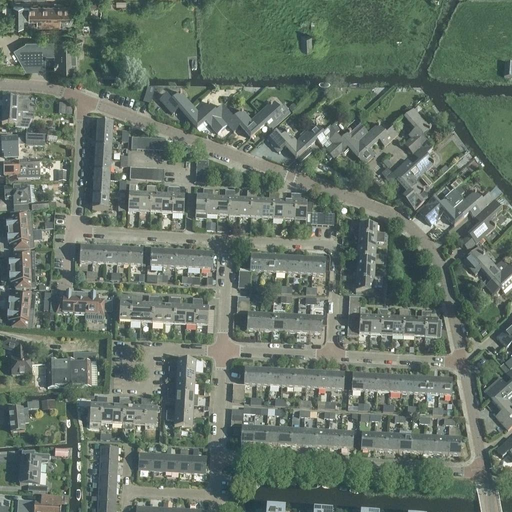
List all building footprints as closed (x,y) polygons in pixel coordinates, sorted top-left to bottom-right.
[(14,27),(23,27),(23,20),(29,20),(29,21),(37,21),(37,27),(49,27),(49,7),(29,7),(29,8),(23,8),(23,7),(14,7),(14,27)] [(60,27),(60,21),(70,21),(70,18),(73,18),(75,16),(75,11),(73,9),(70,9),(70,7),(49,7),(49,27),(60,27)] [(301,36),(302,50),(312,50),(312,36),(301,36)] [(26,45),(15,51),(26,70),(77,69),(77,41),(26,42),(26,45)] [(179,111),(188,122),(198,113),(182,95),(181,94),(179,96),(178,95),(171,102),(166,96),(160,102),(173,116),(179,111)] [(3,100),(2,114),(27,115),(28,102),(3,100)] [(207,105),(198,113),(188,122),(197,131),(206,123),(218,136),(221,133),(226,139),(233,132),(222,120),(228,114),(222,108),(216,113),(210,106),(208,104),(207,105)] [(271,132),(290,115),(285,108),(281,111),(274,104),(272,106),(271,105),(269,106),(251,121),(260,131),(266,126),(271,132)] [(404,146),(411,154),(413,157),(427,144),(422,139),(429,132),(431,130),(430,129),(417,115),(422,111),(419,107),(414,111),(413,111),(404,119),(414,131),(409,136),(411,139),(404,146)] [(222,120),(233,132),(234,133),(240,128),(250,140),(260,131),(251,121),(243,113),(242,112),(240,113),(233,120),(228,114),(222,120)] [(27,115),(2,114),(2,127),(15,127),(15,130),(28,130),(31,121),(34,122),(34,115),(27,115)] [(97,124),(97,137),(112,138),(113,125),(97,124)] [(309,131),(297,142),(306,152),(317,142),(322,148),(329,141),(336,135),(330,129),(324,134),(317,127),(318,127),(316,125),(315,127),(313,125),(307,130),(309,131)] [(398,136),(392,129),(386,135),(380,128),(378,126),(377,127),(368,134),(359,143),(368,153),(379,142),(384,148),(398,136)] [(296,161),(306,152),(297,142),(289,134),(287,132),(286,134),(281,128),(276,133),(276,132),(267,140),(279,154),(285,149),(296,161)] [(347,149),(349,152),(358,161),(368,153),(359,143),(368,134),(362,128),(353,136),(351,134),(350,133),(348,134),(348,135),(341,141),(336,135),(329,141),(333,146),(326,152),(334,162),(347,149)] [(45,136),(36,136),(26,135),(26,147),(44,148),(45,136)] [(112,138),(97,137),(96,149),(111,150),(112,138)] [(17,147),(25,147),(25,140),(17,141),(2,141),(3,153),(17,152),(17,147)] [(408,161),(403,165),(392,175),(398,182),(408,173),(416,182),(434,166),(433,166),(435,165),(433,163),(427,156),(433,150),(427,144),(413,157),(419,162),(413,167),(408,161)] [(95,161),(111,162),(111,150),(96,149),(95,161)] [(363,167),(373,159),(368,153),(358,161),(363,167)] [(110,175),(111,162),(95,161),(95,174),(110,175)] [(4,177),(19,177),(19,182),(40,181),(39,163),(19,164),(19,165),(4,165),(4,177)] [(398,182),(392,175),(387,170),(381,175),(392,187),(397,184),(407,195),(403,198),(415,212),(421,206),(416,200),(423,194),(425,192),(424,191),(416,182),(408,173),(398,182)] [(94,186),(109,187),(110,175),(95,174),(94,186)] [(93,198),(109,199),(109,187),(94,186),(93,198)] [(49,211),(48,204),(35,205),(34,187),(5,189),(5,202),(14,201),(14,207),(32,206),(32,212),(49,211)] [(130,187),(128,213),(139,213),(140,196),(135,196),(136,187),(130,187)] [(140,196),(139,213),(150,214),(152,188),(147,188),(146,196),(140,196)] [(150,214),(161,215),(162,197),(156,197),(157,188),(152,188),(150,214)] [(172,215),(174,189),(169,189),(168,197),(162,197),(161,215),(172,215)] [(174,189),(172,215),(184,216),(185,198),(178,198),(178,189),(174,189)] [(196,217),(207,217),(208,191),(203,191),(203,199),(196,199),(196,217)] [(207,217),(218,218),(219,200),(212,200),(213,191),(208,191),(207,217)] [(218,218),(229,218),(230,192),(225,192),(225,200),(219,200),(218,218)] [(230,192),(229,218),(240,219),(241,201),(234,201),(235,192),(230,192)] [(475,209),(480,214),(481,215),(494,203),(489,196),(483,201),(476,194),(475,192),(473,194),(473,193),(461,204),(455,209),(464,219),(475,209)] [(241,201),(240,219),(251,219),(252,193),(247,193),(247,201),(241,201)] [(251,219),(262,220),(263,202),(256,202),(257,194),(252,193),(251,219)] [(263,202),(262,220),(273,221),(274,194),(269,194),(269,203),(263,202)] [(273,221),(284,221),(285,203),(278,203),(279,195),(274,194),(273,221)] [(284,221),(295,222),(296,196),(291,195),(291,204),(285,203),(284,221)] [(454,228),(464,219),(455,209),(461,204),(454,195),(448,201),(447,200),(447,201),(446,199),(444,201),(440,205),(435,199),(417,215),(430,228),(438,221),(444,216),(454,228)] [(296,196),(295,222),(306,222),(306,214),(312,214),(312,211),(313,211),(313,205),(307,205),(300,204),(301,196),(296,196)] [(108,212),(109,199),(93,198),(92,211),(108,212)] [(476,245),(494,229),(496,228),(494,226),(491,222),(502,211),(494,203),(481,215),(480,214),(474,220),(479,226),(468,236),(468,237),(461,244),(469,252),(476,245)] [(8,231),(8,234),(33,232),(31,214),(11,216),(11,222),(7,223),(7,225),(6,225),(7,231),(8,231)] [(359,238),(385,240),(385,235),(377,234),(377,228),(371,228),(371,224),(370,223),(369,223),(367,222),(365,222),(363,222),(362,222),(361,222),(360,223),(358,224),(356,225),(355,226),(355,227),(355,238),(359,238)] [(33,232),(8,234),(8,238),(7,238),(8,244),(9,244),(9,246),(13,246),(14,252),(34,250),(33,232)] [(358,249),(376,250),(376,244),(384,244),(385,240),(359,238),(358,249)] [(92,265),(93,249),(81,249),(80,264),(92,265)] [(106,250),(93,249),(92,265),(105,266),(106,250)] [(357,260),(384,262),(384,257),(375,256),(376,250),(358,249),(357,260)] [(481,271),(486,276),(489,279),(483,285),(486,288),(485,288),(494,297),(499,292),(500,292),(492,282),(501,274),(496,268),(478,249),(463,262),(475,276),(481,271)] [(118,251),(106,250),(105,266),(117,266),(118,251)] [(130,251),(118,251),(117,266),(129,267),(130,251)] [(143,252),(130,251),(129,267),(142,268),(143,252)] [(150,268),(163,269),(164,253),(151,252),(150,268)] [(175,269),(176,254),(164,253),(163,269),(175,269)] [(10,269),(10,273),(35,272),(35,254),(14,254),(14,261),(10,261),(10,263),(9,264),(9,269),(10,269)] [(187,270),(188,254),(176,254),(175,269),(187,270)] [(200,271),(201,255),(188,254),(187,270),(200,271)] [(213,256),(201,255),(200,271),(213,271),(213,256)] [(262,274),(263,258),(251,258),(250,274),(251,273),(262,274)] [(275,275),(276,259),(263,258),(262,274),(275,275)] [(287,275),(288,260),(276,259),(275,275),(287,275)] [(299,276),(300,260),(288,260),(287,275),(299,276)] [(312,277),(313,261),(300,260),(299,276),(312,277)] [(383,266),(384,262),(357,260),(357,271),(375,272),(375,266),(383,266)] [(325,262),(313,261),(312,277),(325,277),(325,262)] [(511,265),(511,264),(510,266),(510,265),(507,267),(503,262),(496,268),(501,274),(492,282),(500,292),(503,289),(508,295),(510,294),(511,295),(511,265)] [(356,282),(382,284),(383,279),(374,278),(375,272),(357,271),(356,282)] [(35,272),(10,273),(10,276),(9,276),(10,285),(15,284),(15,291),(36,290),(35,272)] [(382,288),(382,284),(356,282),(356,293),(373,294),(374,288),(382,288)] [(10,307),(9,311),(34,313),(36,295),(15,293),(15,300),(10,299),(10,302),(9,302),(9,307),(10,307)] [(57,300),(57,301),(57,302),(56,315),(74,316),(75,297),(72,296),(72,295),(66,295),(66,296),(63,296),(63,300),(57,300)] [(74,316),(85,317),(86,317),(87,297),(85,297),(85,296),(79,296),(79,297),(75,297),(74,316)] [(90,297),(87,297),(86,317),(85,317),(85,322),(103,323),(105,302),(98,302),(98,298),(96,298),(96,296),(90,296),(90,297)] [(130,324),(132,297),(121,297),(119,323),(130,324)] [(137,297),(132,297),(130,324),(141,324),(142,306),(136,306),(137,297)] [(152,325),(154,298),(149,298),(149,307),(142,306),(141,324),(152,325)] [(163,325),(164,308),(161,307),(161,299),(154,298),(152,325),(163,325)] [(174,326),(176,300),(169,299),(168,308),(164,308),(163,325),(174,326)] [(185,327),(186,309),(180,308),(181,300),(176,300),(174,326),(185,327)] [(185,327),(196,327),(197,301),(193,300),(192,309),(186,309),(185,327)] [(203,301),(197,301),(196,327),(207,328),(208,310),(202,310),(203,301)] [(370,337),(371,319),(365,319),(365,310),(361,310),(360,310),(360,316),(359,321),(359,327),(359,332),(359,336),(370,337)] [(34,313),(9,311),(9,315),(8,315),(7,320),(8,320),(8,323),(12,323),(12,329),(33,331),(34,313)] [(381,337),(382,311),(378,311),(377,319),(371,319),(370,337),(381,337)] [(392,338),(393,320),(387,320),(387,311),(382,311),(381,337),(392,338)] [(403,338),(404,312),(400,312),(399,320),(393,320),(392,338),(403,338)] [(414,339),(415,321),(409,321),(409,312),(404,312),(403,338),(414,339)] [(415,321),(414,339),(425,339),(426,313),(422,313),(421,321),(415,321)] [(425,339),(436,340),(440,340),(441,322),(431,322),(431,313),(426,313),(425,339)] [(259,332),(260,317),(249,316),(248,316),(247,332),(259,332)] [(272,333),(272,317),(260,317),(259,332),(272,333)] [(284,334),(285,318),(272,317),(272,333),(284,334)] [(296,334),(297,319),(285,318),(284,334),(296,334)] [(309,335),(310,319),(297,319),(296,334),(309,335)] [(322,320),(310,319),(309,335),(321,336),(322,320)] [(511,344),(511,357),(511,359),(511,360),(505,366),(511,372),(511,371),(511,325),(497,339),(506,350),(511,344)] [(12,377),(32,377),(31,359),(26,359),(26,345),(5,338),(2,349),(15,353),(15,359),(12,359),(12,377)] [(74,362),(75,390),(92,389),(97,388),(97,364),(96,364),(96,355),(73,355),(74,362)] [(75,390),(74,362),(52,363),(52,359),(47,359),(47,363),(48,390),(75,390)] [(169,374),(195,375),(196,364),(178,363),(178,369),(169,368),(169,374)] [(256,387),(257,372),(245,371),(244,387),(245,387),(256,387)] [(509,402),(511,399),(511,371),(511,372),(506,376),(511,382),(506,387),(500,380),(484,394),(491,401),(501,392),(509,402)] [(269,388),(270,372),(257,372),(256,387),(269,388)] [(269,388),(281,388),(282,373),(270,372),(269,388)] [(294,389),(294,374),(282,373),(281,388),(294,389)] [(177,385),(195,386),(195,375),(169,374),(168,378),(177,379),(177,385)] [(294,389),(306,390),(307,374),(294,374),(294,389)] [(318,390),(319,375),(307,374),(306,390),(318,390)] [(331,391),(331,376),(319,375),(318,390),(331,391)] [(344,376),(331,376),(331,391),(343,392),(344,376)] [(365,393),(365,377),(353,377),(352,392),(365,393)] [(377,394),(378,378),(365,377),(365,393),(377,394)] [(389,394),(390,379),(378,378),(377,394),(389,394)] [(401,395),(402,379),(390,379),(389,394),(401,395)] [(401,395),(414,396),(415,380),(402,379),(401,395)] [(427,381),(415,380),(414,396),(426,396),(427,381)] [(427,381),(426,396),(438,397),(439,381),(427,381)] [(439,381),(438,397),(451,398),(452,382),(439,381)] [(167,395),(194,397),(195,386),(177,385),(176,391),(168,390),(167,395)] [(508,432),(511,428),(511,423),(509,421),(511,417),(511,405),(509,402),(501,392),(491,401),(502,413),(496,418),(508,432)] [(175,407),(193,408),(194,397),(167,395),(167,400),(176,401),(175,407)] [(90,424),(101,425),(102,399),(98,398),(97,407),(91,407),(90,424)] [(101,425),(112,426),(113,408),(107,407),(107,399),(102,399),(101,425)] [(112,426),(123,426),(124,400),(120,400),(119,408),(113,408),(112,426)] [(134,431),(134,427),(135,409),(129,409),(129,400),(124,400),(123,426),(122,431),(124,431),(125,432),(131,432),(132,431),(134,431)] [(145,427),(146,401),(142,401),(141,409),(135,409),(134,427),(145,427)] [(151,401),(146,401),(145,427),(156,428),(157,410),(151,410),(151,401)] [(166,417),(193,419),(193,408),(175,407),(175,413),(167,412),(166,417)] [(24,425),(29,425),(27,410),(9,412),(11,434),(25,432),(24,425)] [(192,430),(193,419),(166,417),(166,422),(175,423),(174,429),(192,430)] [(253,445),(254,430),(243,429),(242,429),(241,445),(253,445)] [(266,446),(266,431),(254,430),(253,445),(266,446)] [(278,447),(279,431),(266,431),(266,446),(278,447)] [(278,447),(290,448),(291,432),(279,431),(278,447)] [(290,448),(303,448),(304,433),(291,432),(290,448)] [(303,448),(315,449),(316,433),(304,433),(303,448)] [(315,449),(327,450),(328,434),(316,433),(315,449)] [(327,450),(340,450),(341,435),(328,434),(327,450)] [(353,435),(341,435),(340,450),(353,451),(353,435)] [(373,452),(374,436),(362,436),(361,451),(373,452)] [(386,453),(387,437),(374,436),(373,452),(386,453)] [(398,453),(399,438),(387,437),(386,453),(398,453)] [(398,453),(410,454),(411,438),(399,438),(398,453)] [(410,454),(423,455),(424,439),(411,438),(410,454)] [(423,455),(435,455),(436,440),(424,439),(423,455)] [(435,455),(448,456),(448,440),(436,440),(435,455)] [(461,441),(448,440),(448,456),(460,457),(461,441)] [(511,441),(510,440),(497,452),(502,458),(508,453),(511,456),(511,441)] [(100,463),(118,464),(118,450),(101,449),(100,463)] [(69,459),(69,451),(57,451),(56,458),(69,459)] [(21,473),(40,475),(41,466),(49,465),(50,457),(31,455),(30,461),(22,461),(21,473)] [(138,472),(152,473),(153,456),(139,455),(138,472)] [(165,474),(166,457),(153,456),(152,473),(165,474)] [(165,474),(179,475),(180,457),(166,457),(165,474)] [(192,475),(193,458),(180,457),(179,475),(192,475)] [(206,476),(206,459),(193,458),(192,475),(206,476)] [(100,476),(117,477),(118,464),(100,463),(100,476)] [(40,475),(21,473),(20,486),(29,487),(28,493),(47,494),(48,488),(40,487),(40,475)] [(99,489),(116,490),(117,477),(100,476),(99,489)] [(98,503),(115,504),(116,490),(99,489),(98,503)] [(41,504),(35,504),(19,503),(18,511),(60,511),(61,499),(42,497),(41,504)] [(115,511),(115,504),(98,503),(97,511),(115,511)]
